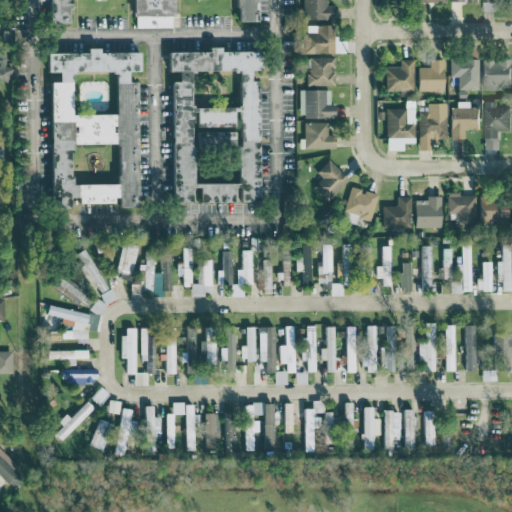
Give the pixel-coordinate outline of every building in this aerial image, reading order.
[(45,0),(45,23),(68,23),(68,0),(129,0),(130,15),(170,15),(170,0),(232,0),(233,20),(252,20),(251,0),(45,0)] [(300,0),(301,19),(331,19),(331,5),(324,5),(323,0),(300,0)] [(479,0),(479,10),(491,10),(491,0),(479,0)] [(302,53),(331,52),(330,24),(302,24),(302,53)] [(47,207),(66,207),(66,196),(74,196),(74,202),(113,202),(113,206),(134,205),(133,81),(124,81),(124,71),(138,71),(138,51),(95,51),(95,46),(82,46),(82,51),(42,51),(42,71),(55,71),(55,80),(46,80),(47,207)] [(256,201),(254,79),(247,80),(247,69),(256,69),(256,50),(216,51),(216,46),(204,46),(204,50),(164,51),(164,70),(174,70),(175,80),(167,80),(168,202),(187,201),(187,187),(196,186),(196,202),(234,201),(256,201)] [(332,57),(305,57),(305,85),(331,85),(331,67),(332,67),(332,57)] [(441,58),(428,59),(428,66),(415,66),(415,90),(442,90),(441,58)] [(449,58),(450,88),(476,87),(475,58),(449,58)] [(384,90),(412,90),(412,59),(398,59),(398,66),(384,66),(384,90)] [(480,87),(509,88),(509,59),(481,59),(480,87)] [(0,79),(7,81),(10,66),(0,64),(0,79)] [(332,117),(332,103),(328,103),(328,89),(297,89),(297,117),(332,117)] [(477,128),(476,107),(468,107),(468,100),(455,101),(456,106),(448,107),(449,138),(463,137),(462,129),(477,128)] [(496,149),(496,129),(508,130),(508,106),(494,105),(494,100),(483,100),(482,148),(496,149)] [(444,138),(445,106),(417,105),(416,149),(426,149),(426,142),(435,142),(435,138),(444,138)] [(400,149),(400,142),(413,142),(412,107),(384,108),(384,150),(400,149)] [(332,148),(332,134),(325,134),(325,122),(302,122),(302,148),(332,148)] [(315,171),(320,177),(311,186),(327,200),(347,178),(326,159),(315,171)] [(376,193),(360,189),(360,188),(349,186),(342,217),(368,223),(376,193)] [(446,193),(446,213),(454,213),(454,224),(473,224),(474,194),(446,193)] [(395,205),(381,205),(380,227),(408,228),(409,196),(395,195),(395,205)] [(439,196),(425,195),(425,200),(413,199),(413,226),(439,227),(439,196)] [(477,220),(505,221),(505,198),(478,197),(477,220)] [(137,245),(121,240),(113,270),(130,274),(137,245)] [(320,264),(314,265),(315,282),(331,282),(330,242),(320,243),(320,264)] [(300,282),(308,282),(308,244),(294,244),(294,271),(300,271),(300,282)] [(449,280),(449,292),(471,291),(469,244),(459,244),(459,255),(455,255),(456,280),(449,280)] [(389,245),(379,245),(379,265),(373,265),(374,278),(379,278),(380,285),(390,285),(389,245)] [(419,287),(430,287),(430,245),(419,245),(419,287)] [(500,291),(511,290),(511,280),(511,281),(510,245),(500,245),(500,260),(495,260),(496,280),(500,280),(500,291)] [(104,288),(85,246),(74,251),(80,263),(77,265),(87,285),(92,282),(97,292),(104,288)] [(210,294),(210,272),(202,272),(202,263),(195,262),(194,282),(190,282),(191,247),(180,246),(179,263),(174,263),(174,275),(180,275),(179,286),(188,286),(188,294),(210,294)] [(450,248),(441,248),(441,267),(435,267),(436,278),(451,278),(450,248)] [(251,283),(250,249),(238,249),(239,268),(233,269),(234,283),(251,283)] [(231,250),(219,250),(219,283),(230,283),(231,250)] [(167,252),(158,252),(158,271),(152,271),(152,254),(141,254),(141,290),(149,290),(149,295),(160,296),(160,290),(167,290),(167,252)] [(270,292),(269,261),(259,261),(261,292),(270,292)] [(409,261),(399,261),(400,291),(410,291),(409,261)] [(491,261),(481,261),(481,278),(475,278),(475,289),(490,290),(491,261)] [(83,307),(91,296),(59,274),(51,284),(83,307)] [(341,296),(342,283),(329,283),(329,295),(341,296)] [(115,298),(108,287),(97,294),(104,305),(115,298)] [(104,303),(94,297),(88,309),(98,314),(104,303)] [(59,335),(84,341),(86,329),(94,330),(97,315),(46,304),(44,314),(70,320),(68,330),(61,329),(59,335)] [(434,370),(432,321),(421,322),(422,340),(415,340),(415,361),(423,361),(423,370),(434,370)] [(314,370),(313,324),(302,325),(302,336),(298,336),(299,360),(303,360),(304,371),(314,370)] [(412,367),(411,324),(402,325),(403,367),(412,367)] [(443,370),(452,370),(451,324),(442,324),(443,370)] [(471,324),(462,324),(462,370),(472,370),(471,324)] [(263,373),(273,372),(272,325),(262,326),(263,373)] [(282,344),(275,344),(275,360),(291,360),(291,325),(281,325),(282,344)] [(324,372),(354,371),(353,348),(343,348),(343,357),(333,357),(332,325),(322,325),(323,347),(317,347),(318,359),(323,359),(324,372)] [(353,325),(343,325),(343,337),(353,337),(353,325)] [(361,363),(373,363),(373,325),(361,325),(361,363)] [(254,326),(243,326),(242,360),(253,361),(254,326)] [(117,357),(122,357),(123,373),(133,373),(133,327),(122,327),(122,334),(117,334),(117,357)] [(162,373),(173,373),(172,327),(162,327),(162,373)] [(192,361),(193,327),(184,327),(184,361),(192,361)] [(223,347),(217,347),(217,360),(223,360),(223,372),(231,372),(231,327),(222,327),(223,347)] [(508,370),(508,333),(491,332),(490,369),(480,369),(479,380),(494,380),(494,369),(508,370)] [(137,333),(137,360),(143,360),(143,372),(152,372),(153,333),(137,333)] [(183,345),(183,336),(173,336),(173,344),(183,345)] [(197,352),(202,352),(203,362),(213,362),(213,340),(197,340),(197,352)] [(391,369),(391,345),(377,346),(378,370),(391,369)] [(86,349),(46,349),(46,358),(86,358),(86,349)] [(0,372),(9,372),(8,350),(0,350),(0,372)] [(61,383),(94,382),(94,368),(61,368),(61,383)] [(272,384),(285,384),(285,370),(272,370),(272,384)] [(292,372),(293,384),(305,384),(305,371),(292,372)] [(131,384),(145,385),(145,372),(132,372),(131,384)] [(301,408),(302,450),(313,450),(312,426),(318,426),(318,413),(320,413),(320,399),(309,400),(310,407),(301,408)] [(67,417),(65,415),(50,431),(60,441),(92,407),(84,400),(67,417)] [(182,450),(193,450),(193,413),(190,413),(190,402),(169,402),(169,413),(182,413),(182,450)] [(242,450),(256,449),(256,419),(250,419),(250,414),(259,413),(259,402),(240,403),(242,450)] [(270,402),(260,402),(261,449),(271,449),(270,402)] [(282,432),(292,432),(291,402),(281,402),(282,432)] [(341,448),(351,447),(351,429),(355,429),(355,418),(351,418),(350,402),(341,402),(341,448)] [(151,405),(142,405),(141,451),(152,451),(152,436),(156,436),(157,415),(151,415),(151,405)] [(360,407),(361,449),(372,449),(372,434),(377,433),(377,418),(372,419),(372,406),(360,407)] [(130,408),(118,407),(113,453),(124,455),(130,408)] [(401,447),(412,447),(411,409),(401,409),(401,447)] [(381,449),(389,449),(389,435),(397,435),(397,410),(380,410),(381,449)] [(422,410),(421,445),(432,445),(432,411),(422,410)] [(201,447),(211,447),(211,438),(215,438),(216,412),(202,412),(201,447)] [(170,413),(162,413),(163,447),(171,446),(170,413)] [(224,452),(234,451),(228,414),(219,415),(224,452)] [(88,445),(102,449),(110,423),(96,419),(88,445)] [(0,476),(9,486),(23,472),(0,449),(0,476)]
